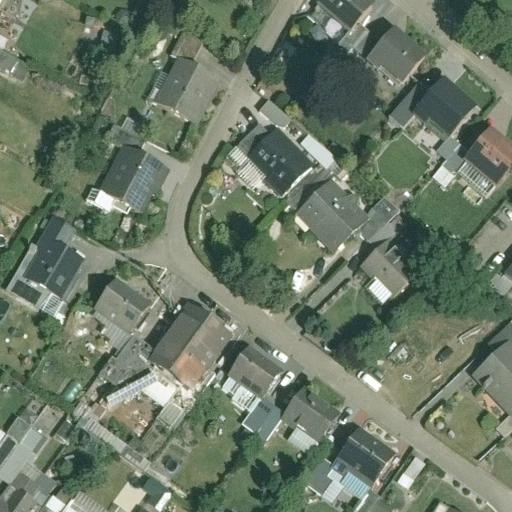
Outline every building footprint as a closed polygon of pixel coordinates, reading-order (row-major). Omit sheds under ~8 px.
[(329,28),(346,43),(373,13),(358,0),(324,0),(312,14),(329,28)] [(360,64),(396,94),(421,64),(386,34),(360,64)] [(206,75),(177,62),(156,109),(181,120),(185,122),(206,75)] [(409,116),(442,148),(471,117),(438,86),(409,116)] [(265,105),(257,113),(275,132),(284,124),(265,105)] [(317,175),(279,133),(247,163),(285,204),(317,175)] [(460,170),(493,197),(511,173),(511,154),(488,135),(460,170)] [(157,170),(124,155),(101,203),(134,218),(157,170)] [(295,220),(333,258),(363,228),(325,190),(295,220)] [(68,233),(49,224),(34,255),(43,259),(27,290),(51,302),(72,259),(58,252),(68,233)] [(359,272),(389,305),(409,287),(379,254),(359,272)] [(511,266),(494,287),(511,302),(511,266)] [(94,313),(129,335),(144,313),(109,291),(94,313)] [(221,338),(185,312),(148,364),(170,379),(184,389),(221,338)] [(126,344),(107,368),(120,378),(139,354),(126,344)] [(473,381),(508,420),(511,415),(511,355),(507,350),(473,381)] [(230,380),(265,403),(280,381),(244,358),(230,380)] [(98,408),(107,418),(140,393),(154,411),(171,398),(149,369),(98,408)] [(281,422),(317,447),(334,421),(298,397),(281,422)] [(164,406),(153,423),(167,432),(178,415),(164,406)] [(32,428),(35,416),(20,412),(17,424),(32,428)] [(373,489),(394,456),(358,433),(337,465),(373,489)] [(404,493),(423,468),(413,460),(394,485),(404,493)] [(147,482),(138,496),(160,510),(169,497),(147,482)] [(27,511),(32,505),(15,493),(0,511),(27,511)] [(139,511),(129,505),(123,511),(98,511),(76,496),(64,511),(139,511)]
